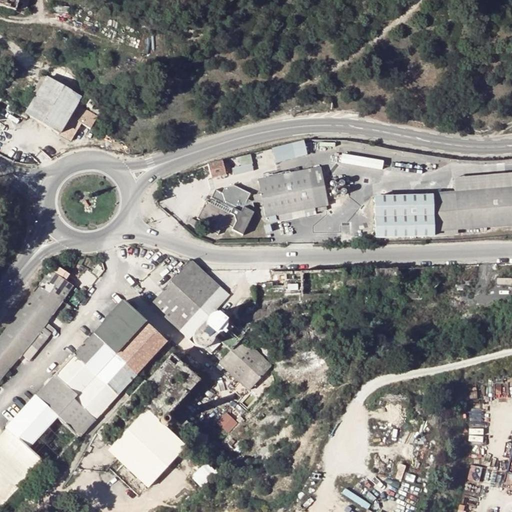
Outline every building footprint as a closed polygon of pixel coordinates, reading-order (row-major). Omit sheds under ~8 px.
[(62,132),(81,96),(47,78),(27,115),(62,132)] [(307,155),(303,141),(272,149),(275,163),(307,155)] [(384,160),(342,153),(340,163),(382,170),(384,160)] [(250,155),(231,158),(234,174),(253,171),(250,155)] [(222,160),(208,164),(211,178),(225,174),(222,160)] [(320,167),(256,180),(264,218),(328,205),(320,167)] [(511,174),(453,178),(453,192),(511,188),(511,174)] [(250,193),(233,185),(225,188),(222,193),(215,190),(211,197),(216,200),(213,204),(206,201),(197,218),(209,225),(207,229),(217,234),(220,228),(228,225),(232,227),(231,229),(242,235),(254,212),(250,210),(253,206),(252,201),(247,199),(250,193)] [(511,188),(453,192),(432,194),(435,234),(511,227),(511,188)] [(204,200),(206,201),(213,204),(216,200),(211,197),(207,195),(204,200)] [(431,196),(375,198),(376,238),(432,237),(431,196)] [(271,224),(264,226),(267,233),(273,231),(271,224)] [(83,271),(60,256),(51,271),(71,287),(83,271)] [(191,270),(201,270),(191,262),(184,270),(191,270)] [(191,270),(184,270),(158,298),(151,305),(185,335),(189,339),(192,334),(192,337),(192,342),(200,349),(205,348),(210,352),(216,346),(211,342),(212,340),(215,336),(230,351),(219,363),(228,371),(249,390),(251,387),(271,365),(265,359),(241,339),(244,335),(216,310),(220,305),(224,307),(231,290),(222,286),(221,288),(201,270),(191,270)] [(51,315),(71,287),(51,271),(42,282),(32,297),(46,307),(44,310),(51,315)] [(42,327),(51,315),(44,310),(46,307),(32,297),(19,314),(4,333),(0,338),(0,378),(30,343),(38,350),(50,334),(42,327)] [(122,301),(92,334),(136,375),(166,341),(122,301)] [(136,375),(92,334),(74,354),(73,353),(53,374),(77,396),(74,400),(94,419),(124,387),(136,375)] [(96,433),(120,456),(118,458),(148,486),(185,447),(165,430),(173,421),(167,416),(200,381),(172,354),(96,433)] [(53,374),(34,396),(57,417),(78,436),(94,419),(74,400),(77,396),(53,374)] [(9,433),(27,449),(57,417),(35,396),(1,432),(2,434),(6,437),(9,433)] [(216,423),(227,432),(236,421),(225,412),(216,423)] [(43,463),(27,449),(9,433),(6,437),(2,434),(0,436),(0,508),(23,485),(43,463)]
